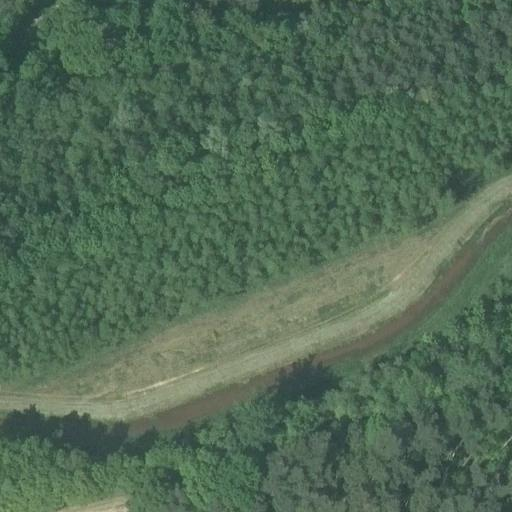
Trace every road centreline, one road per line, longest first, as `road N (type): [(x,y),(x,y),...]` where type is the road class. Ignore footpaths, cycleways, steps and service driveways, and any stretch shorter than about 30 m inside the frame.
road 1 (track): [(511,405),(56,511)]
road 2 (track): [(395,0),(0,101)]
